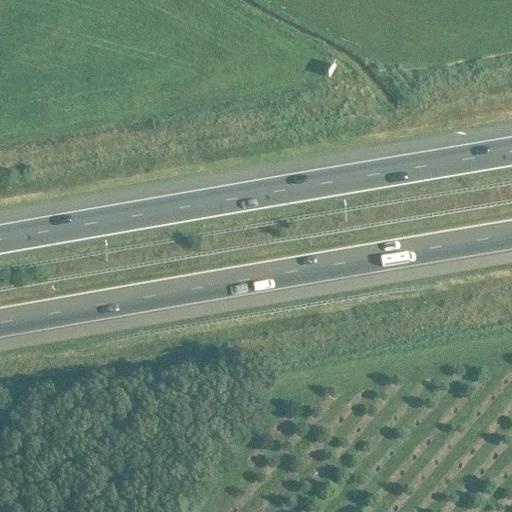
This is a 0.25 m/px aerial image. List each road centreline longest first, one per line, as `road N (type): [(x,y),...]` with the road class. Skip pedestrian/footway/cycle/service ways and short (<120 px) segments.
road 1 (motorway): [(511,151),(0,241)]
road 2 (motorway): [(0,324),(511,235)]
